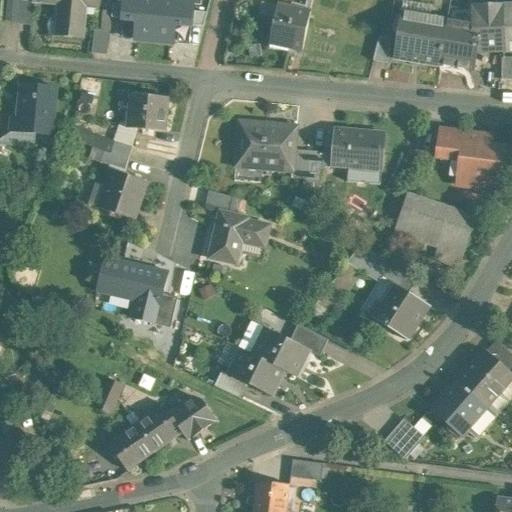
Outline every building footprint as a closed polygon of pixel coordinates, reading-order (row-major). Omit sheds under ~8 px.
[(33,0),(67,3),(63,37),(82,39),(86,7),(101,8),(101,0),(33,0)] [(159,0),(124,0),(122,21),(136,23),(134,38),(156,40),(159,0)] [(195,0),(159,0),(156,40),(175,42),(176,26),(193,27),(195,0)] [(311,12),(277,5),(269,43),(271,43),(272,37),(289,41),(287,47),(303,50),(311,12)] [(473,25),(448,21),(440,65),(474,71),(478,47),(478,41),(481,24),(498,23),(497,5),(472,6),(473,25)] [(498,23),(481,24),(478,41),(478,47),(506,52),(504,5),(497,5),(498,23)] [(448,21),(401,13),(394,57),(440,65),(448,21)] [(91,51),(106,52),(107,28),(92,28),(91,51)] [(391,39),(379,37),(373,61),(387,63),(391,39)] [(511,57),(502,57),(501,79),(511,79),(511,57)] [(56,88),(22,84),(19,119),(12,118),(11,132),(35,134),(51,136),(56,88)] [(167,98),(131,95),(129,124),(128,128),(139,129),(164,132),(167,98)] [(112,138),(117,125),(90,113),(84,126),(112,138)] [(114,141),(133,147),(139,129),(128,128),(129,124),(120,121),(114,141)] [(297,127),(240,122),(236,167),(292,172),(293,172),(295,150),(297,127)] [(485,136),(442,130),(438,157),(462,160),(458,185),(485,189),(485,191),(495,192),(495,190),(499,191),(501,175),(504,172),(508,148),(484,145),(485,136)] [(11,132),(0,140),(0,141),(34,145),(35,134),(11,132)] [(384,138),(336,134),(333,161),(381,165),(384,138)] [(109,139),(105,152),(129,159),(133,147),(114,141),(109,139)] [(310,151),(295,150),(293,172),(292,172),(291,178),(306,179),(310,151)] [(310,151),(306,179),(320,180),(325,152),(310,151)] [(129,159),(105,152),(101,163),(125,171),(129,159)] [(148,182),(110,170),(98,208),(136,220),(148,182)] [(233,198),(209,190),(206,204),(230,210),(233,198)] [(474,218),(409,196),(399,224),(444,239),(438,256),(459,263),(474,218)] [(248,219),(220,212),(210,258),(237,264),(242,242),(264,247),(269,227),(247,221),(248,219)] [(391,264),(361,245),(348,263),(359,270),(380,283),(383,279),(382,279),(391,264)] [(168,273),(105,259),(103,266),(90,263),(86,281),(99,284),(98,291),(135,300),(131,318),(155,323),(160,300),(162,300),(163,295),(168,273)] [(348,263),(318,303),(332,313),(359,277),(355,275),(359,270),(348,263)] [(417,280),(391,264),(382,279),(383,279),(395,287),(396,285),(409,293),(417,280)] [(409,293),(396,285),(395,287),(384,304),(380,301),(370,317),(407,340),(417,324),(413,322),(424,304),(428,307),(428,305),(409,293)] [(177,298),(163,295),(162,300),(160,300),(155,323),(170,327),(177,298)] [(328,340),(300,326),(298,325),(291,341),(309,350),(308,351),(320,357),(328,340)] [(291,341),(267,329),(254,355),(254,356),(284,371),(295,377),(308,351),(309,350),(291,341)] [(61,334),(54,349),(64,354),(71,339),(61,334)] [(511,364),(511,355),(497,342),(488,352),(508,370),(511,364)] [(254,355),(242,349),(230,374),(229,375),(247,384),(271,396),(284,371),(254,356),(254,355)] [(486,350),(473,365),(459,381),(487,407),(511,378),(511,373),(508,370),(488,352),(486,350)] [(247,384),(229,375),(230,374),(223,371),(215,386),(240,398),(247,384)] [(124,385),(108,378),(101,393),(117,400),(124,385)] [(487,407),(459,381),(446,395),(444,393),(431,408),(450,425),(454,420),(466,431),(467,430),(476,438),(497,415),(487,407)] [(117,400),(101,393),(94,407),(111,415),(117,400)] [(217,421),(203,401),(194,396),(175,410),(183,420),(187,417),(199,434),(217,421)] [(170,413),(164,405),(137,424),(156,452),(183,433),(184,432),(170,413)] [(187,417),(183,420),(175,410),(170,413),(184,432),(183,433),(189,441),(199,434),(187,417)] [(404,419),(385,442),(404,459),(406,459),(425,438),(404,419)] [(137,424),(109,444),(128,471),(156,452),(137,424)] [(14,440),(2,437),(0,444),(0,460),(9,463),(14,440)] [(28,444),(14,440),(9,463),(22,466),(28,444)] [(324,464),(293,460),(291,477),(321,481),(324,464)] [(286,511),(289,485),(257,481),(253,511),(286,511)] [(511,511),(511,499),(497,498),(495,511),(511,511)]
